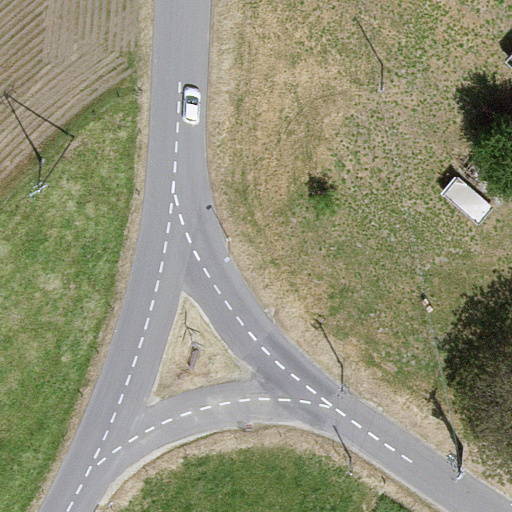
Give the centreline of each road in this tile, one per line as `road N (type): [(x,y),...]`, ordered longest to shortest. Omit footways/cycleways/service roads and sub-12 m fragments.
road 1 (tertiary): [(91,468),(153,303),(176,189)]
road 2 (tertiary): [(320,399),(270,358),(230,310),(176,189)]
road 3 (tertiary): [(91,468),(142,429),(201,407),(320,399)]
road 4 (tertiary): [(320,399),(480,511)]
road 5 (tertiary): [(176,189),(180,0)]
